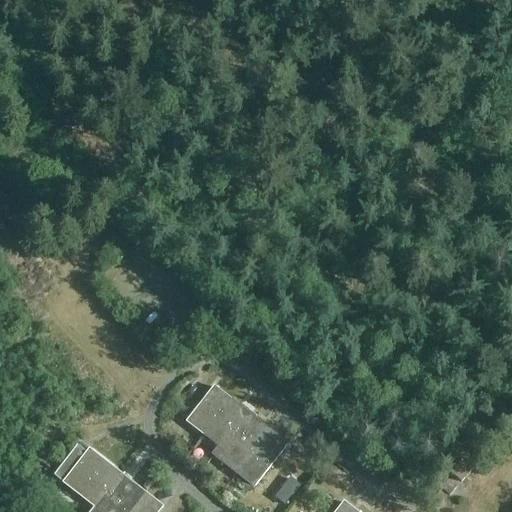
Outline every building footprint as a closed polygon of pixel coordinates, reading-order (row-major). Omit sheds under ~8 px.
[(189,421),(206,434),(231,403),(214,389),(189,421)] [(206,434),(223,447),(232,435),(236,437),(251,419),(231,403),(206,434)] [(215,457),(238,474),(270,433),(251,419),(236,437),(232,435),(223,447),(215,457)] [(288,447),(270,433),(238,474),(256,488),(288,447)] [(77,447),(54,477),(96,509),(105,497),(111,500),(126,482),(88,452),(87,454),(77,447)] [(96,510),(94,511),(130,511),(143,496),(126,482),(111,500),(105,497),(96,509),(96,510)] [(143,496),(130,511),(161,511),(162,511),(143,496)] [(354,511),(343,503),(335,511),(354,511)]
